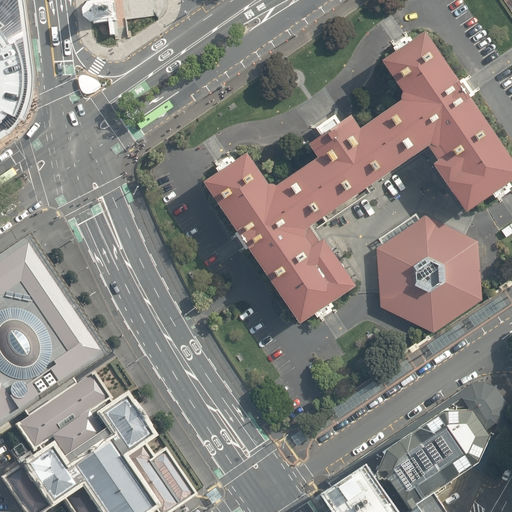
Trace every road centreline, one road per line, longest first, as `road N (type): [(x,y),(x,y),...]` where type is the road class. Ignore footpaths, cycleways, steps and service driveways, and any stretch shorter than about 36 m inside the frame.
road 1 (secondary): [(83,169),(141,289),(269,489)]
road 2 (tertiary): [(319,0),(83,169)]
road 3 (residential): [(269,489),(474,357)]
road 4 (tertiary): [(73,136),(271,0)]
road 5 (secondary): [(49,27),(108,70),(178,37)]
road 6 (secondary): [(73,136),(100,102),(178,37)]
